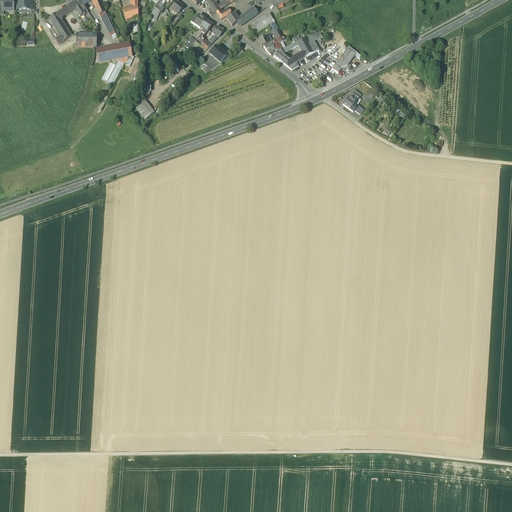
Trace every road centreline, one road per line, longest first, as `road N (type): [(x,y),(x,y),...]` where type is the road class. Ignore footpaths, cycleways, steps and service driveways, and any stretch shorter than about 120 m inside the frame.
road 1 (track): [(511,467),(391,454),(0,456)]
road 2 (secondary): [(316,99),(11,210)]
road 3 (secondary): [(501,0),(316,99)]
road 4 (residential): [(316,99),(183,0)]
